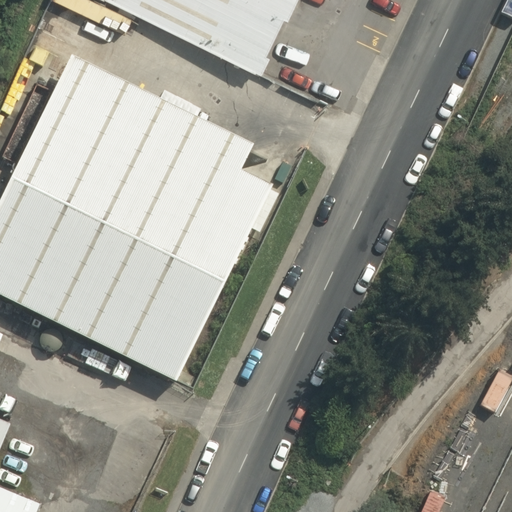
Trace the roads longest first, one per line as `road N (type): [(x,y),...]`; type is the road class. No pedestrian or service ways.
road 1 (unclassified): [(460,0),(221,511)]
road 2 (unknown): [(338,511),(437,360),(511,271)]
